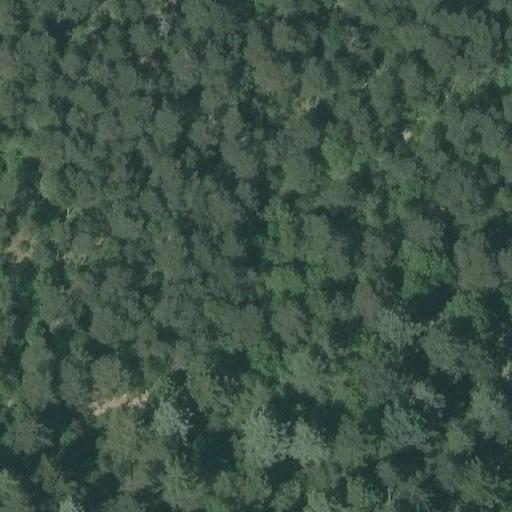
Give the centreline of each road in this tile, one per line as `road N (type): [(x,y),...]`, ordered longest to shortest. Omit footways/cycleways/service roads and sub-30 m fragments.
road 1 (track): [(456,264),(418,288),(259,325),(174,367),(0,417)]
road 2 (track): [(345,0),(336,14),(342,62),(416,142),(456,264),(487,303),(511,377)]
